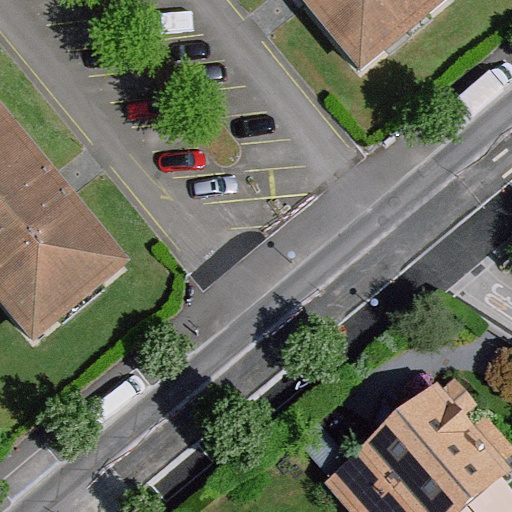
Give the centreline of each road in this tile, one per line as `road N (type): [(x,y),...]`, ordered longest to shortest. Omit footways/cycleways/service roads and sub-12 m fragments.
road 1 (tertiary): [(64,511),(398,230)]
road 2 (tertiary): [(398,230),(511,137)]
road 3 (residential): [(398,230),(511,310)]
